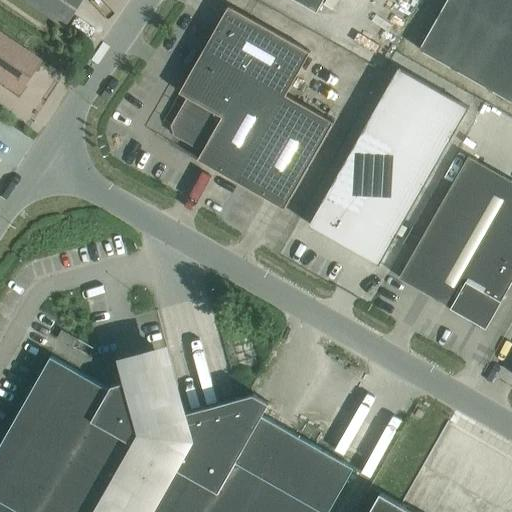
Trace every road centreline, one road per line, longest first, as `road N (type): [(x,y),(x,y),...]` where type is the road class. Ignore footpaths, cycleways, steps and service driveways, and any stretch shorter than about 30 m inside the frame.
road 1 (unclassified): [(511,427),(42,159)]
road 2 (unclassified): [(42,159),(150,0)]
